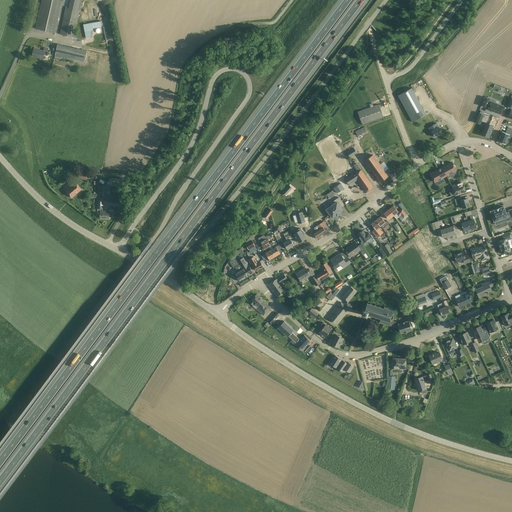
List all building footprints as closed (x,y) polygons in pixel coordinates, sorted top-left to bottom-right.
[(63,1),(59,0),(42,0),(36,28),(56,33),(63,1)] [(82,0),(67,0),(66,8),(59,34),(74,38),(80,11),(82,0)] [(101,22),(83,25),(85,38),(91,37),(90,31),(93,31),(93,29),(102,28),(101,22)] [(48,48),(44,47),(43,51),(34,49),(32,56),(43,59),(44,55),(47,56),(48,48)] [(87,51),(77,49),(74,60),(84,62),(87,51)] [(411,88),(398,95),(413,122),(426,115),(411,88)] [(485,97),(481,105),(487,107),(488,105),(489,106),(488,109),(500,114),(503,107),(491,102),(489,102),(490,99),(485,97)] [(384,118),(379,104),(357,112),(362,125),(384,118)] [(466,110),(455,119),(461,126),(467,122),(469,125),(475,121),(466,110)] [(475,122),(476,122),(477,118),(482,120),(484,115),(479,113),(475,122)] [(443,133),(437,123),(429,128),(433,135),(434,135),(435,137),(443,133)] [(486,123),(481,134),(488,137),(493,126),(486,123)] [(367,131),(365,127),(355,131),(358,136),(367,131)] [(502,132),(498,141),(506,144),(511,128),(508,127),(506,133),(502,132)] [(385,158),(395,153),(386,135),(376,140),(385,158)] [(357,153),(354,148),(347,152),(350,157),(357,153)] [(388,176),(373,155),(365,161),(380,182),(388,176)] [(452,161),(442,167),(447,176),(449,178),(456,174),(455,172),(457,171),(452,161)] [(435,183),(447,176),(442,167),(430,174),(435,183)] [(373,186),(362,170),(354,175),(353,173),(345,179),(349,185),(357,180),(366,192),(373,186)] [(419,182),(414,186),(415,186),(419,193),(420,193),(425,189),(426,190),(428,189),(424,182),(421,184),(419,182)] [(82,190),(76,183),(66,191),(72,198),(82,190)] [(336,194),(341,190),(337,184),(332,187),(336,194)] [(466,192),(463,184),(453,187),(454,191),(450,192),(451,196),(466,192)] [(288,185),(281,193),(285,196),(292,189),(288,185)] [(410,190),(407,192),(410,197),(408,199),(411,203),(414,200),(412,198),(419,193),(415,186),(414,186),(412,188),(412,187),(409,189),(410,190)] [(326,194),(329,198),(335,194),(332,190),(326,194)] [(434,201),(433,196),(431,197),(433,204),(441,202),(440,199),(434,201)] [(339,197),(333,201),(334,201),(331,204),(332,206),(326,209),(332,218),(336,215),(337,216),(340,214),(339,213),(343,210),(341,208),(344,205),(339,197)] [(461,200),(460,197),(455,199),(457,205),(461,204),(463,209),(470,206),(468,198),(461,200)] [(103,200),(97,200),(97,209),(98,209),(98,213),(100,213),(100,218),(109,219),(109,217),(113,217),(114,211),(109,210),(109,212),(103,211),(103,209),(103,200)] [(394,206),(389,209),(394,215),(394,216),(396,219),(401,216),(403,219),(408,215),(408,216),(409,216),(410,216),(409,215),(409,214),(404,207),(398,212),(394,206)] [(491,218),(493,218),(494,221),(506,217),(508,221),(511,219),(511,209),(509,210),(509,212),(506,213),(504,207),(490,211),(491,213),(490,214),(491,218)] [(273,211),(270,209),(268,211),(264,216),(267,219),(270,216),(271,217),(272,216),(271,214),(273,211)] [(394,215),(389,209),(384,213),(389,219),(394,216),(394,215)] [(305,222),(303,212),(296,214),(298,224),(305,222)] [(381,216),(379,218),(378,218),(376,219),(376,220),(381,226),(383,229),(389,224),(386,221),(385,222),(381,216)] [(471,220),(468,221),(470,229),(476,227),(474,219),(473,216),(470,217),(471,220)] [(464,231),(470,229),(468,221),(467,217),(464,218),(465,222),(462,223),(464,231)] [(378,228),(381,226),(376,220),(371,224),(375,229),(372,232),(377,237),(382,233),(378,228)] [(329,230),(323,221),(314,228),(314,229),(316,231),(313,233),(317,239),(326,232),(329,230)] [(447,228),(449,236),(455,234),(453,226),(447,228)] [(303,241),(303,240),(306,239),(303,233),(304,233),(303,231),(301,229),(300,228),(299,228),(298,229),(298,230),(297,231),(298,232),(294,233),(299,242),(300,242),(300,243),(303,241)] [(449,236),(447,228),(441,230),(443,238),(449,236)] [(293,238),(289,231),(283,234),(287,241),(284,243),(287,249),(294,245),(291,239),(293,238)] [(366,234),(363,231),(358,235),(365,244),(368,242),(367,240),(372,237),(368,232),(366,234)] [(254,239),(252,234),(250,236),(246,242),(247,243),(245,244),(249,250),(255,246),(252,240),(254,239)] [(500,248),(509,245),(508,240),(511,238),(511,237),(511,234),(502,237),(503,240),(498,242),(500,248)] [(270,245),(268,242),(266,238),(260,242),(264,250),(266,249),(267,252),(265,253),(270,260),(275,256),(271,250),(269,246),(270,245)] [(356,243),(345,250),(350,257),(361,250),(356,243)] [(393,252),(388,244),(382,247),(387,255),(393,252)] [(509,245),(500,248),(502,254),(507,252),(508,256),(511,254),(511,248),(511,249),(509,245)] [(271,250),(275,256),(280,253),(276,246),(271,250)] [(386,256),(380,246),(376,249),(382,258),(386,256)] [(479,248),(478,247),(471,249),(474,258),(480,256),(481,261),(489,258),(486,249),(483,250),(482,247),(479,248)] [(366,260),(370,257),(365,250),(361,253),(366,260)] [(464,255),(463,252),(455,254),(457,262),(463,259),(464,263),(471,261),(468,254),(464,255)] [(237,262),(238,261),(234,254),(230,258),(231,260),(230,261),(234,268),(239,265),(237,262)] [(344,260),(340,254),(331,260),(336,268),(341,264),(343,268),(351,263),(348,258),(344,260)] [(435,257),(428,261),(433,271),(439,267),(440,269),(445,266),(448,271),(453,267),(447,256),(443,258),(442,257),(436,260),(435,257)] [(257,263),(254,257),(248,260),(250,264),(252,263),(253,265),(257,271),(263,267),(260,261),(257,263)] [(244,258),(238,261),(237,262),(239,265),(241,269),(247,277),(254,273),(249,265),(248,265),(244,258)] [(333,274),(327,263),(320,266),(323,271),(316,275),(322,284),(325,283),(324,281),(330,278),(330,277),(333,274)] [(311,275),(306,268),(296,274),(301,281),(306,277),(307,278),(311,275)] [(241,269),(237,271),(239,274),(236,275),(240,281),(242,280),(247,277),(241,269)] [(288,279),(284,274),(277,279),(277,278),(268,284),(277,297),(286,291),(281,284),(288,279)] [(316,275),(311,278),(316,286),(321,283),(316,275)] [(446,276),(440,280),(445,290),(452,286),(448,279),(448,280),(446,276)] [(492,286),(490,281),(482,284),(483,286),(476,290),(479,298),(487,294),(487,293),(492,290),(490,287),(492,286)] [(357,291),(350,286),(341,297),(348,303),(357,291)] [(442,297),(440,291),(431,294),(434,300),(440,298),(442,297)] [(331,292),(327,297),(331,301),(335,296),(333,294),(331,292)] [(473,301),(469,293),(463,296),(456,299),(459,307),(473,301)] [(268,304),(257,294),(251,300),(250,302),(253,305),(254,304),(258,307),(256,309),(263,315),(270,307),(267,304),(268,304)] [(427,302),(424,294),(416,297),(419,305),(427,302)] [(445,300),(441,302),(442,304),(438,305),(442,315),(450,311),(446,300),(445,300)] [(344,304),(341,302),(328,317),(336,324),(348,309),(351,310),(353,305),(345,302),(344,304)] [(399,329),(398,326),(396,325),(395,317),(393,317),(393,315),(393,314),(395,310),(384,306),(384,308),(367,303),(365,309),(364,308),(363,308),(363,309),(362,309),(362,310),(362,311),(363,311),(362,314),(367,316),(367,314),(380,319),(379,322),(389,326),(390,326),(399,329)] [(318,314),(311,309),(309,312),(315,318),(318,314)] [(508,313),(507,313),(505,314),(504,315),(501,317),(505,326),(507,324),(508,326),(511,325),(511,323),(511,322),(511,321),(511,320),(511,317),(511,314),(509,315),(508,313)] [(495,322),(494,320),(486,323),(490,332),(494,330),(497,331),(498,331),(499,332),(502,330),(498,321),(495,322)] [(293,338),(296,336),(292,332),(294,330),(284,321),(278,328),(280,330),(282,329),(284,331),(283,333),(287,337),(288,336),(292,340),(293,339),(293,338)] [(398,326),(399,329),(401,334),(412,330),(409,321),(398,324),(398,326)] [(332,329),(323,322),(321,325),(322,326),(318,331),(325,337),(332,329)] [(482,329),(480,326),(472,329),(477,338),(480,337),(482,341),(489,338),(485,328),(482,329)] [(471,341),(467,332),(459,336),(463,345),(471,341)] [(300,340),(296,336),(293,338),(293,339),(297,342),(296,344),(297,344),(302,349),(303,350),(311,341),(304,335),(300,340)] [(345,339),(336,335),(331,344),(339,348),(342,341),(343,342),(345,339)] [(452,341),(450,340),(447,341),(446,343),(448,347),(446,347),(449,355),(455,352),(454,349),(454,348),(454,347),(456,347),(453,340),(452,341)] [(436,354),(436,352),(429,356),(433,365),(443,360),(440,353),(436,354)] [(335,355),(329,363),(337,369),(343,372),(345,369),(350,372),(354,366),(348,362),(348,363),(346,362),(343,360),(335,355)] [(406,359),(396,359),(395,361),(392,361),(391,368),(396,369),(397,366),(400,366),(400,369),(405,369),(406,359)] [(453,373),(449,364),(444,366),(449,376),(453,373)] [(434,381),(431,373),(427,375),(422,377),(422,376),(415,379),(419,391),(422,390),(422,391),(422,394),(427,392),(427,391),(426,388),(424,382),(429,380),(429,383),(434,381)]
